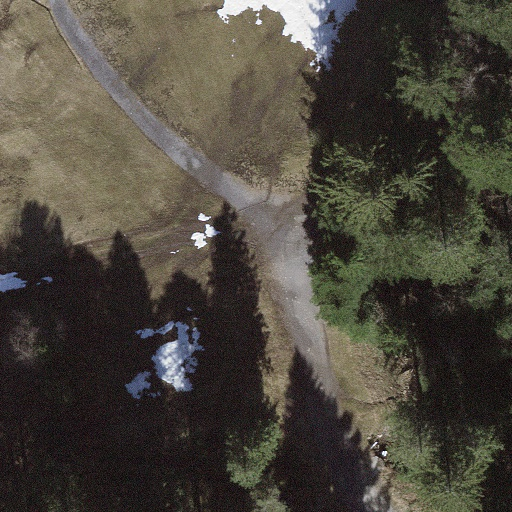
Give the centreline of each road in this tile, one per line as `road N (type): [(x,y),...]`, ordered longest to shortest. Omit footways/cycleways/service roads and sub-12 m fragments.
road 1 (track): [(380,511),(335,472),(252,217),(148,146),(47,0)]
road 2 (track): [(0,274),(252,217)]
